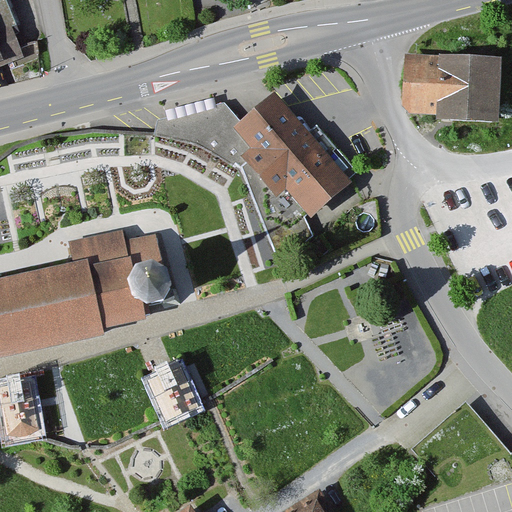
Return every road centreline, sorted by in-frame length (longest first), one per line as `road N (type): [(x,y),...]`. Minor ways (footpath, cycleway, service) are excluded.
road 1 (secondary): [(79,97),(369,19)]
road 2 (residential): [(477,354),(276,511)]
road 3 (residential): [(422,162),(405,199),(410,239),(477,354)]
road 4 (residential): [(369,19),(390,108),(422,162)]
